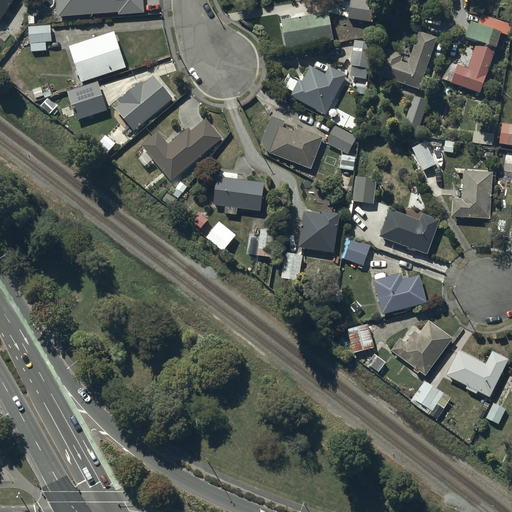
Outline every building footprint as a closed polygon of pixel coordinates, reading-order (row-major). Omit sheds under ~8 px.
[(0,0),(0,16),(10,0),(0,0)] [(58,0),(59,14),(120,9),(120,12),(142,11),(141,0),(58,0)] [(381,2),(365,0),(356,0),(356,10),(379,13),(381,2)] [(40,2),(29,2),(30,14),(40,14),(40,2)] [(327,12),(282,20),(286,46),(331,38),(327,12)] [(478,25),(469,22),(464,38),(477,43),(467,70),(448,63),(442,80),(478,93),(500,33),(507,35),(511,26),(482,16),(478,25)] [(50,25),(29,26),(31,50),(46,49),(46,41),(52,41),(50,25)] [(115,31),(69,46),(80,79),(126,65),(115,31)] [(436,37),(420,32),(408,66),(398,62),(400,55),(388,51),(380,74),(418,87),(436,37)] [(374,44),(355,42),(352,64),(371,66),(374,44)] [(325,76),(311,68),(302,84),(299,82),(292,94),(324,112),(345,75),(330,67),(325,76)] [(171,98),(154,78),(142,87),(139,84),(120,100),(122,103),(117,107),(134,128),(171,98)] [(98,83),(69,93),(77,119),(107,109),(98,83)] [(427,101),(414,96),(404,124),(417,129),(427,101)] [(321,137),(297,128),(295,134),(280,128),(282,121),(272,117),(263,141),(267,151),(310,167),(321,137)] [(219,138),(205,121),(189,134),(188,131),(168,147),(157,134),(144,145),(172,178),(219,138)] [(87,123),(79,129),(87,139),(95,133),(87,123)] [(511,124),(503,123),(500,142),(511,144),(511,124)] [(355,138),(336,127),(328,142),(348,153),(355,138)] [(496,133),(472,132),(472,143),(495,145),(496,133)] [(413,148),(424,170),(434,166),(423,143),(413,148)] [(355,157),(342,156),(341,168),(353,170),(355,157)] [(491,173),(465,172),(463,200),(454,200),(453,214),(488,217),(491,173)] [(263,183),(217,177),(214,204),(259,210),(263,183)] [(376,180),(358,178),(355,201),(373,203),(376,180)] [(208,218),(198,210),(190,220),(200,228),(208,218)] [(421,222),(389,211),(380,236),(425,252),(436,221),(423,216),(421,222)] [(321,216),(307,213),(301,244),(331,250),(337,215),(322,212),(321,216)] [(234,237),(218,223),(207,236),(224,249),(234,237)] [(273,238),(248,233),(244,253),(269,257),(273,238)] [(370,249),(351,242),(345,259),(363,266),(370,249)] [(302,257),(285,254),(281,279),(298,281),(302,257)] [(402,281),(400,275),(377,281),(384,312),(426,301),(420,276),(402,281)] [(451,338),(428,322),(419,335),(415,333),(406,345),(400,340),(393,350),(425,373),(451,338)] [(368,325),(349,330),(355,353),(374,348),(368,325)] [(508,360),(493,352),(486,366),(459,352),(446,376),(489,397),(508,360)] [(386,364),(376,356),(369,364),(379,372),(386,364)] [(428,384),(416,402),(436,416),(448,398),(428,384)] [(505,409),(493,404),(487,418),(498,424),(505,409)]
